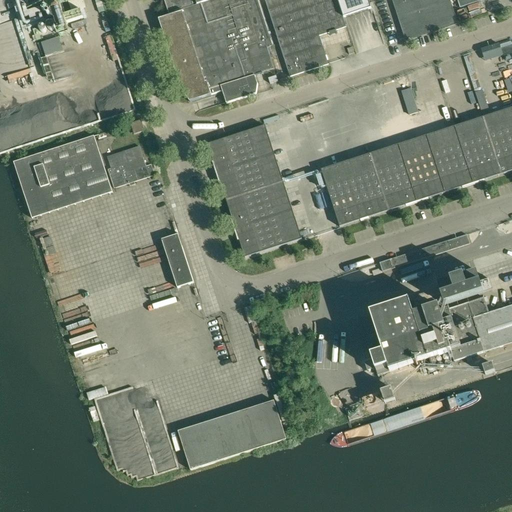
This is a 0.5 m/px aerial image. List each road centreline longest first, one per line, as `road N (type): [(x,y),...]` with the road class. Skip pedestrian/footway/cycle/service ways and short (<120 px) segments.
road 1 (unclassified): [(175,136),(511,27)]
road 2 (unclassified): [(252,290),(511,204)]
road 3 (unclassified): [(252,290),(231,286),(219,270),(175,136)]
road 4 (unclassified): [(175,136),(129,0)]
